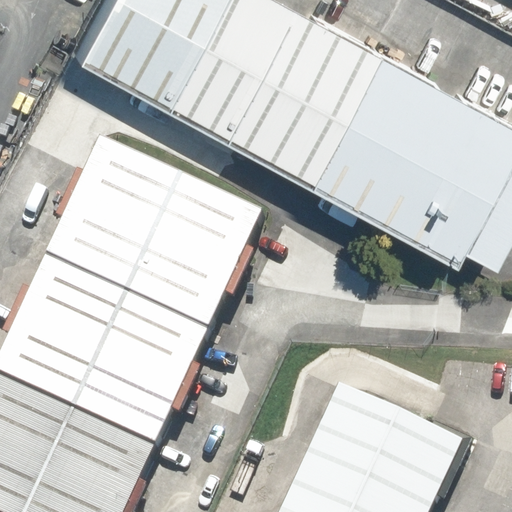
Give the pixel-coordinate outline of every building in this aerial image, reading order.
[(98,0),(74,43),(159,92),(211,0),(98,0)] [(211,0),(159,92),(217,125),(287,0),(211,0)] [(303,173),(373,45),(290,0),(287,0),(217,125),(303,173)] [(511,142),(507,140),(511,131),(511,120),(373,45),(303,173),(446,251),(452,239),(487,258),(511,211),(511,142)] [(0,511),(128,511),(262,216),(96,141),(0,353),(0,511)] [(287,511),(428,511),(461,441),(343,388),(287,511)]
